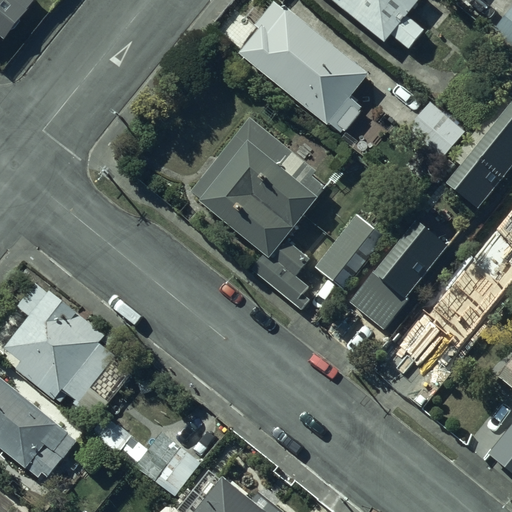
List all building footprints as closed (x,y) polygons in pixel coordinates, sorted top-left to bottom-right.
[(0,0),(0,45),(1,45),(9,49),(39,6),(31,0),(0,0)] [(423,0),(327,0),(385,48),(392,40),(407,54),(423,36),(406,21),(423,0)] [(368,78),(277,3),(235,55),(338,140),(362,112),(349,101),(368,78)] [(511,7),(490,35),(511,52),(511,7)] [(495,98),(465,75),(441,106),(470,129),(495,98)] [(465,135),(430,105),(403,137),(438,166),(465,135)] [(511,172),(511,109),(510,108),(444,191),(477,216),(511,172)] [(335,188),(256,125),(197,200),(273,267),(335,188)] [(356,217),(314,269),(343,292),(385,240),(356,217)] [(449,251),(416,225),(350,309),(383,334),(449,251)] [(511,290),(511,284),(486,265),(459,301),(447,293),(417,334),(427,341),(418,353),(448,376),(511,290)] [(110,341),(40,291),(20,314),(32,324),(6,355),(25,370),(18,378),(58,409),(64,398),(80,409),(118,362),(105,352),(110,341)] [(511,366),(497,385),(511,396),(511,366)] [(82,455),(0,389),(0,454),(51,494),(82,455)] [(189,457),(167,440),(137,477),(159,494),(189,457)] [(261,511),(231,487),(210,511),(261,511)]
